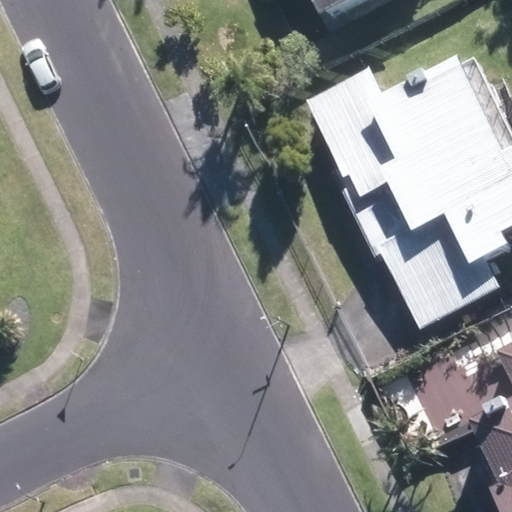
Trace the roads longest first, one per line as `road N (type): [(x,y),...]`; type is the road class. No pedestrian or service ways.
road 1 (residential): [(222,360),(48,0)]
road 2 (residential): [(222,360),(0,466)]
road 3 (residential): [(298,511),(222,360)]
